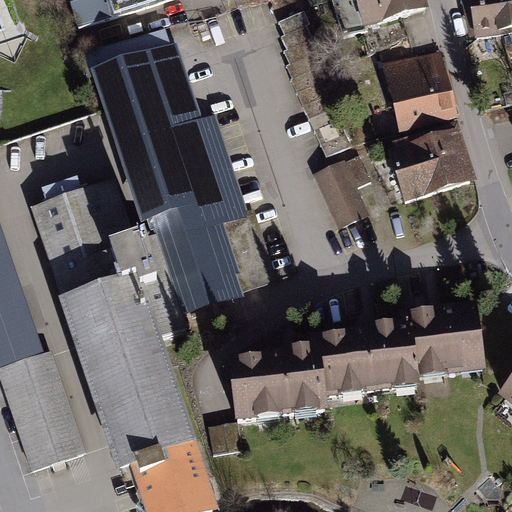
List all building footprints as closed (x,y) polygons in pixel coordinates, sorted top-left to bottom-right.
[(70,0),(80,31),(176,0),(70,0)] [(425,0),(330,0),(343,41),(430,14),(425,0)] [(511,36),(504,0),(465,0),(475,45),(511,37),(511,36)] [(290,82),(326,160),(352,148),(316,70),(318,69),(312,56),(315,54),(309,41),(312,40),(307,27),(310,26),(304,13),(279,25),(285,38),(282,40),(288,53),(284,55),(289,68),(286,69),(292,81),(290,82)] [(177,48),(89,76),(140,234),(147,232),(150,242),(132,245),(128,247),(159,344),(185,335),(181,322),(242,303),(240,297),(277,285),(253,213),(248,215),(217,117),(201,122),(177,48)] [(443,54),(383,68),(400,137),(459,123),(443,54)] [(376,138),(370,123),(352,131),(358,146),(376,138)] [(457,128),(394,147),(396,155),(388,157),(401,201),(404,200),(406,206),(474,186),(457,128)] [(359,159),(347,164),(360,191),(372,185),(359,159)] [(345,165),(313,179),(338,233),(369,219),(345,165)] [(112,187),(30,213),(60,305),(54,307),(112,487),(129,481),(139,511),(214,511),(159,344),(128,247),(132,245),(112,187)] [(0,226),(0,368),(2,373),(44,359),(0,226)] [(405,321),(406,331),(378,335),(378,339),(373,339),(315,347),(316,357),(294,360),(294,363),(288,364),(230,372),(238,425),(325,413),(324,401),(415,388),(414,379),(484,369),(476,311),(437,317),(405,321)] [(53,356),(44,359),(2,373),(0,373),(0,383),(33,477),(88,458),(53,356)] [(511,387),(499,404),(511,413),(511,387)] [(238,455),(233,426),(210,430),(214,459),(238,455)]
